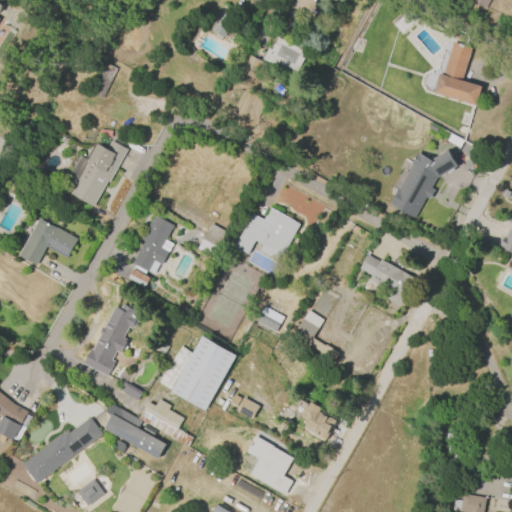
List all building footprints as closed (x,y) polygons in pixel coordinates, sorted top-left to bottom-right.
[(471,1),(471,0),(489,0),(484,9),(471,1)] [(211,31),(225,8),(236,15),(223,38),(211,31)] [(261,60),(267,48),(270,49),(276,37),(306,52),(295,76),(261,60)] [(471,47),(461,81),(481,86),(476,106),(433,93),(438,74),(443,75),(452,41),(471,47)] [(245,53),(261,62),(253,78),(236,70),(245,53)] [(89,93),(104,62),(116,68),(101,99),(89,93)] [(98,136),(99,129),(111,131),(111,137),(98,136)] [(127,149),(108,183),(106,181),(91,208),(68,195),(76,180),(67,175),(78,155),(88,160),(97,144),(106,149),(111,141),(127,149)] [(416,152),(431,160),(434,158),(430,151),(441,144),(446,152),(448,151),(457,166),(436,178),(431,188),(433,190),(428,200),(426,198),(414,220),(388,205),(396,189),(391,186),(401,169),(398,168),(403,158),(411,162),(416,152)] [(234,245),(252,214),(263,220),(270,207),(299,224),(281,255),(277,253),(274,259),(258,250),(262,244),(254,240),(247,253),(234,245)] [(141,240),(154,215),(173,225),(165,240),(173,244),(161,265),(158,263),(153,274),(146,270),(143,275),(149,278),(143,287),(127,279),(135,265),(132,264),(144,241),(141,240)] [(45,246),(35,265),(17,256),(38,218),(76,239),(66,258),(45,246)] [(211,224),(225,233),(213,254),(198,245),(211,224)] [(511,225),(511,252),(499,246),(504,237),(505,238),(511,225)] [(358,269),(366,255),(378,262),(380,259),(415,279),(400,305),(401,306),(397,312),(388,307),(391,302),(384,297),(390,287),(380,281),(378,286),(368,280),(370,276),(358,269)] [(106,376),(82,363),(90,349),(91,349),(99,334),(98,333),(102,326),(103,327),(114,306),(119,309),(122,304),(136,311),(134,316),(139,318),(133,329),(128,327),(123,337),(128,340),(120,354),(115,351),(110,360),(113,361),(106,376)] [(274,332),(254,322),(263,306),(282,317),(274,332)] [(293,333),(295,330),(291,327),(294,322),(298,325),(307,310),(323,320),(311,338),(324,346),(325,345),(336,352),(331,359),(306,344),(303,349),(293,343),(298,336),(293,333)] [(236,356),(205,412),(171,392),(158,382),(181,346),(192,353),(201,337),(236,356)] [(168,346),(160,358),(152,353),(160,341),(168,346)] [(135,403),(120,393),(125,385),(140,395),(135,403)] [(0,393),(12,403),(27,412),(12,441),(0,433),(0,421),(2,418),(0,416),(0,393)] [(251,419),(235,410),(242,397),(258,406),(251,419)] [(186,446),(137,418),(147,402),(154,406),(158,399),(170,406),(167,410),(183,419),(177,429),(191,438),(186,446)] [(336,421),(324,442),(302,430),(307,421),(297,416),(304,404),(308,407),(310,402),(321,408),(318,412),(321,414),(322,413),(336,421)] [(157,459),(103,429),(110,415),(104,412),(111,404),(141,422),(137,428),(165,444),(157,459)] [(35,484),(21,464),(45,446),(44,445),(59,434),(60,435),(66,430),(68,433),(89,417),(102,435),(35,484)] [(454,430),(459,474),(450,475),(445,431),(454,430)] [(283,494),(248,475),(257,458),(245,451),(254,435),(273,446),(272,447),(292,458),(282,476),(291,480),(283,494)] [(87,506),(76,491),(92,479),(103,493),(87,506)] [(462,511),(451,510),(453,500),(461,501),(462,494),(485,498),(481,511),(462,511)]
